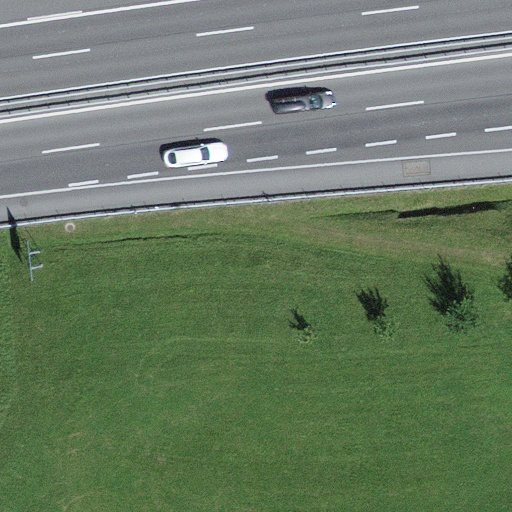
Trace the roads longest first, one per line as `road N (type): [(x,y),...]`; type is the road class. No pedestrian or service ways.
road 1 (motorway): [(0,159),(511,91)]
road 2 (motorway): [(471,0),(0,63)]
